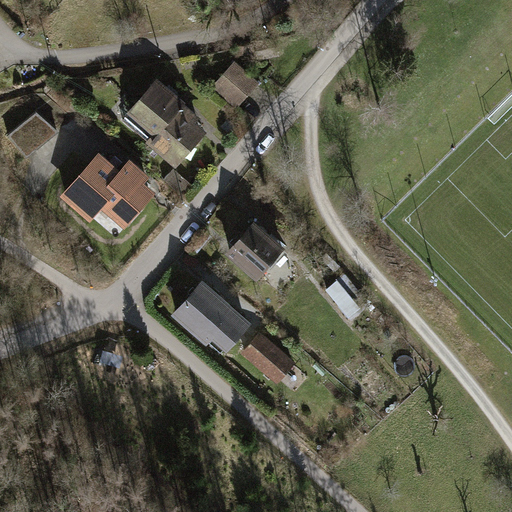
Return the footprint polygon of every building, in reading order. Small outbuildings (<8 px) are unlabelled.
[(277,47),(256,51),(258,61),(279,57),(277,47)] [(258,82),(235,62),(214,86),(237,106),(258,82)] [(152,140),(152,141),(182,105),(154,82),(131,109),(132,110),(123,120),(149,142),(152,140)] [(196,116),(182,105),(152,141),(176,161),(201,132),(190,123),(196,116)] [(58,131),(37,112),(8,135),(26,156),(58,131)] [(145,176),(130,163),(120,175),(99,156),(66,195),(90,215),(101,202),(124,222),(150,192),(139,182),(145,176)] [(285,251),(254,224),(230,251),(257,275),(268,263),(271,266),(285,251)] [(246,323),(202,284),(177,312),(207,339),(215,329),(230,342),(246,323)] [(293,363),(260,335),(245,351),(268,371),(271,368),(281,377),(293,363)]
